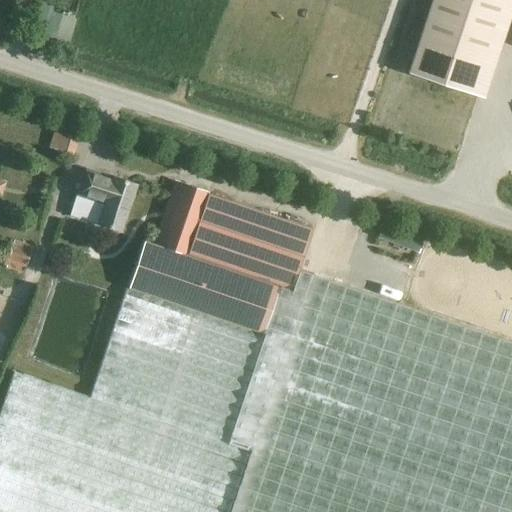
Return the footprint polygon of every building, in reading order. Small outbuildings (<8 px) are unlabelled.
[(430,0),(407,73),(476,96),(507,0),(430,0)] [(68,40),(76,15),(64,11),(62,19),(43,12),(37,30),(68,40)] [(55,125),(48,147),(73,155),(80,132),(55,125)] [(85,165),(75,195),(97,202),(104,204),(100,216),(97,224),(108,228),(114,208),(126,212),(136,182),(85,165)] [(187,252),(207,192),(207,190),(172,177),(150,240),(187,252)] [(0,410),(0,511),(511,511),(511,341),(299,269),(313,227),(207,192),(187,252),(150,240),(141,237),(88,396),(13,371),(0,410)] [(13,240),(5,267),(24,273),(32,246),(13,240)]
